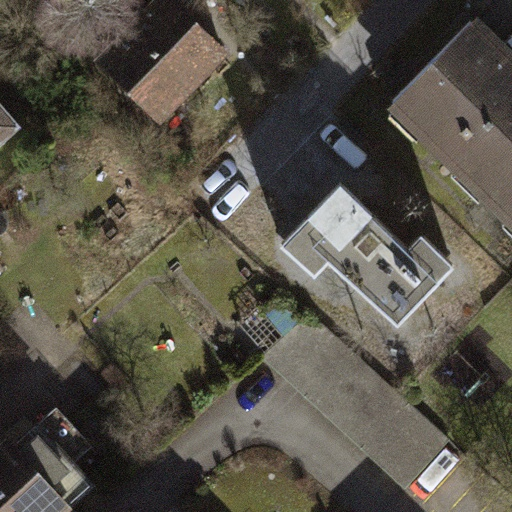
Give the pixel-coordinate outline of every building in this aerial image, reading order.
[(226,52),(171,0),(158,0),(101,61),(162,119),(226,52)] [(511,61),(471,21),(394,100),(511,214),(511,61)] [(0,139),(17,124),(0,106),(0,139)] [(409,246),(341,181),(282,243),(317,276),(330,262),(400,325),(457,264),(423,232),(409,246)] [(264,356),(406,488),(451,439),(440,429),(402,394),(311,312),(264,356)] [(4,440),(0,443),(0,511),(60,511),(92,483),(74,464),(93,447),(57,408),(13,449),(4,440)]
